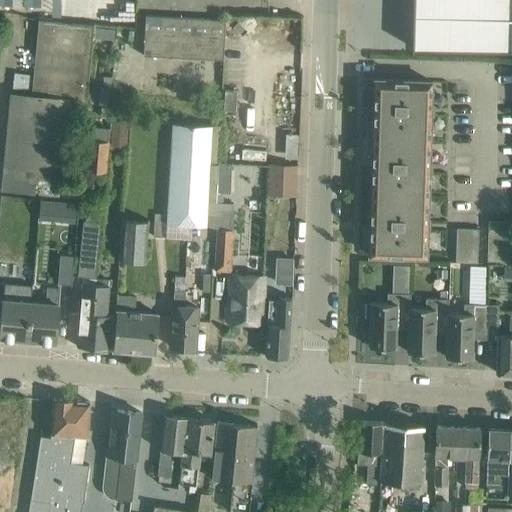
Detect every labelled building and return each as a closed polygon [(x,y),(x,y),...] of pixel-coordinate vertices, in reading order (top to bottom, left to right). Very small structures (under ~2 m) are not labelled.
[(413,0),(412,48),(511,51),(511,0),(413,0)] [(62,9),(38,7),(30,95),(11,93),(0,202),(0,253),(28,257),(36,176),(63,179),(70,100),(87,102),(94,38),(94,28),(95,25),(61,22),(62,9)] [(143,55),(202,59),(223,60),(225,20),(146,15),(143,55)] [(94,28),(94,38),(114,39),(114,29),(94,28)] [(369,254),(369,255),(425,257),(426,227),(427,198),(428,169),(429,140),(430,111),(431,81),(375,79),(374,109),(373,138),(372,167),(371,196),(370,225),(369,254)] [(127,145),(128,119),(114,118),(113,144),(127,145)] [(219,125),(171,123),(165,223),(214,228),(219,125)] [(89,140),(88,151),(86,171),(106,173),(109,142),(89,140)] [(296,167),(270,166),(269,175),(268,175),(268,193),(295,194),(296,167)] [(222,209),(216,269),(230,270),(233,209),(222,209)] [(84,218),(78,272),(94,274),(100,220),(84,218)] [(148,220),(121,218),(118,261),(145,263),(148,220)] [(508,220),(488,220),(484,263),(508,263),(508,220)] [(477,227),(454,226),(453,262),(475,262),(477,227)] [(74,256),(75,242),(65,248),(64,255),(60,255),(58,283),(71,285),(74,256)] [(229,275),(228,302),(227,322),(262,324),(264,277),(229,275)] [(185,277),(175,276),(171,347),(195,348),(198,307),(183,307),(185,277)] [(83,283),(77,347),(93,348),(100,279),(91,278),(90,283),(83,283)] [(101,279),(100,279),(94,348),(110,349),(113,315),(106,314),(109,285),(100,284),(101,279)] [(17,285),(4,284),(0,333),(0,337),(3,337),(3,340),(14,341),(15,338),(28,339),(31,301),(16,300),(17,285)] [(45,302),(31,301),(28,339),(40,340),(40,343),(51,344),(51,341),(55,342),(59,288),(47,287),(45,302)] [(370,302),(369,346),(395,347),(396,322),(408,323),(409,293),(387,293),(387,303),(370,302)] [(408,323),(407,351),(434,352),(434,328),(446,328),(447,299),(426,298),(426,308),(410,307),(411,293),(409,293),(408,323)] [(136,296),(116,294),(115,310),(116,310),(113,350),(154,353),(157,314),(135,312),(136,296)] [(292,298),(279,297),(278,300),(269,300),(267,324),(265,356),(289,357),(292,298)] [(446,328),(445,357),(472,358),(473,333),(485,333),(486,304),(465,303),(464,313),(449,313),(450,299),(447,299),(446,328)] [(486,304),(485,333),(498,334),(496,372),(511,372),(511,309),(511,310),(510,334),(498,334),(499,304),(486,304)] [(256,325),(207,327),(208,354),(257,352),(256,325)] [(90,401),(53,399),(50,437),(40,436),(36,464),(55,467),(56,460),(70,463),(71,462),(74,438),(87,439),(90,401)] [(110,409),(106,455),(102,489),(104,493),(106,495),(108,497),(109,498),(112,499),(130,501),(131,501),(141,412),(110,409)] [(187,418),(164,415),(157,475),(170,476),(173,452),(182,453),(182,451),(183,451),(187,418)] [(214,421),(187,418),(183,451),(182,451),(182,453),(177,489),(195,492),(200,452),(210,453),(214,421)] [(384,422),(360,420),(357,464),(367,464),(366,484),(377,485),(380,451),(382,451),(384,422)] [(218,421),(215,441),(211,478),(234,480),(230,511),(235,511),(248,511),(257,425),(218,421)] [(384,422),(382,451),(380,482),(420,485),(424,425),(384,422)] [(458,427),(437,426),(435,457),(434,484),(447,484),(447,457),(457,458),(458,427)] [(480,428),(458,427),(457,458),(467,458),(465,487),(477,488),(480,428)] [(487,448),(485,488),(500,488),(500,483),(497,483),(498,474),(508,475),(509,460),(508,460),(509,430),(488,428),(487,448)] [(55,467),(36,464),(30,500),(50,503),(51,498),(82,503),(83,503),(89,465),(71,462),(70,463),(56,460),(55,467)] [(177,494),(175,508),(154,505),(152,511),(207,511),(209,494),(191,493),(191,496),(177,494)]
